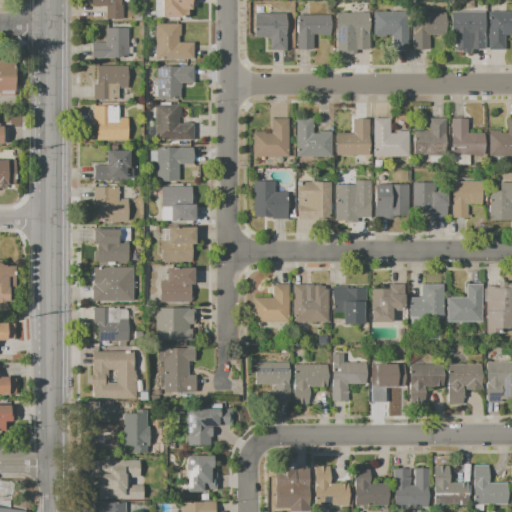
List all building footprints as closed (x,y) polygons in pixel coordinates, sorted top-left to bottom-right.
[(124,21),(108,21),(108,8),(93,8),(93,0),(123,0),(123,5),(124,5),(124,21)] [(190,19),(165,19),(164,0),(196,0),(197,6),(194,6),(194,12),(189,12),(190,19)] [(511,13),(511,36),(507,36),(507,51),(490,51),(490,13),(511,13)] [(410,14),(410,52),(393,52),(393,37),(387,37),(387,38),(375,38),(375,14),(410,14)] [(486,14),(486,51),(472,51),(472,55),(462,54),(462,53),(458,53),(458,52),(455,52),(456,45),(452,45),(452,14),(486,14)] [(287,15),(287,38),(288,38),(288,52),(271,52),(271,40),(266,40),(266,39),(256,39),(257,15),(287,15)] [(370,15),(370,52),(354,52),(354,37),(338,37),(338,15),(370,15)] [(447,15),(447,36),(430,36),(430,51),(415,51),(415,15),(447,15)] [(332,17),(332,38),(322,38),(322,37),(315,37),(315,51),(299,52),(299,17),(332,17)] [(195,61),(157,61),(157,26),(182,26),(182,38),(180,38),(180,44),(195,44),(195,61)] [(129,59),(93,59),(93,44),(107,44),(107,30),(129,30),(129,59)] [(0,95),(0,63),(16,63),(17,98),(1,98),(1,95),(0,95)] [(120,101),(95,101),(95,86),(98,86),(99,68),(129,68),(129,90),(120,90),(120,101)] [(182,100),(159,100),(159,69),(181,69),(181,68),(195,69),(195,85),(182,85),(182,100)] [(195,142),(157,142),(157,107),(182,107),(182,119),(180,119),(180,126),(195,126),(195,142)] [(129,142),(99,142),(99,124),(95,124),(95,108),(120,108),(120,120),(129,120),(129,142)] [(290,120),(290,158),(255,159),(255,133),(267,133),(267,135),(274,135),(274,121),(290,120)] [(333,133),(333,158),(299,159),(298,121),(314,120),(314,135),(321,135),(321,134),(333,133)] [(410,133),(410,158),(375,158),(375,120),(391,120),(391,135),(398,135),(398,133),(410,133)] [(447,157),(415,156),(415,133),(425,133),(425,132),(430,132),(431,120),(448,120),(447,134),(447,157)] [(511,120),(511,158),(491,158),(491,133),(502,133),(502,135),(509,135),(509,120),(511,120)] [(371,121),(371,157),(338,157),(338,135),(354,135),(355,121),(371,121)] [(485,135),(485,157),(453,157),(453,135),(453,121),(469,121),(469,135),(485,135)] [(4,146),(0,146),(0,125),(2,125),(2,129),(10,129),(10,145),(4,145),(4,146)] [(180,182),(159,183),(159,150),(180,150),(180,149),(195,149),(195,166),(180,166),(180,182)] [(131,152),(131,168),(135,171),(135,180),(132,182),(121,182),(121,184),(113,184),(113,182),(96,182),(96,168),(108,167),(108,153),(131,152)] [(0,163),(17,163),(17,187),(9,187),(9,191),(0,191),(0,163)] [(289,194),(289,221),(274,221),(274,218),(256,219),(256,183),(276,183),(276,194),(289,194)] [(483,183),(483,206),(469,206),(469,217),(472,217),(472,220),(454,220),(454,183),(483,183)] [(332,184),(332,216),(330,216),(330,219),(325,219),(325,222),(313,222),(313,221),(299,221),(299,184),(332,184)] [(448,219),(433,218),(433,216),(414,215),(414,184),(437,185),(436,193),(449,193),(448,219)] [(511,185),(511,222),(491,222),(491,192),(502,192),(502,185),(511,185)] [(410,186),(410,217),(392,217),(392,220),(376,220),(376,186),(410,186)] [(197,223),(173,223),(173,221),(172,221),(172,211),(163,211),(163,188),(194,188),(194,206),(197,206),(197,223)] [(129,223),(99,223),(99,205),(96,205),(96,189),(120,189),(120,201),(129,201),(129,223)] [(372,191),(372,208),(359,208),(359,222),(337,222),(337,193),(356,193),(356,191),(372,191)] [(130,263),(99,263),(99,262),(97,262),(97,254),(99,254),(99,246),(95,246),(95,229),(120,230),(120,243),(130,243),(130,263)] [(194,264),(163,263),(163,230),(170,231),(170,229),(197,229),(197,246),(194,246),(194,264)] [(17,268),(17,291),(16,291),(16,303),(6,303),(6,305),(0,305),(0,262),(4,262),(4,268),(17,268)] [(134,270),(134,303),(94,303),(94,287),(96,287),(96,286),(94,286),(94,277),(95,277),(95,270),(134,270)] [(192,304),(162,304),(162,283),(169,283),(169,270),(196,270),(196,286),(192,286),(192,294),(194,294),(194,301),(192,301),(192,304)] [(488,336),(488,288),(500,288),(500,284),(509,284),(509,287),(511,287),(511,330),(503,330),(503,336),(488,336)] [(255,299),(275,299),(275,286),(290,286),(290,324),(256,324),(255,299)] [(294,286),(314,286),(314,287),(316,287),(316,286),(322,286),(322,288),(326,288),(326,291),(330,291),(330,324),(295,324),(294,286)] [(373,291),(390,291),(390,286),(406,286),(405,312),(397,312),(397,310),(394,310),(394,324),(373,324),(373,311),(373,291)] [(410,299),(423,299),(422,287),(424,287),(424,286),(445,286),(445,318),(410,319),(410,299)] [(449,323),(448,300),(468,300),(468,286),(483,286),(483,323),(449,323)] [(334,288),(349,288),(349,290),(367,290),(367,326),(344,326),(344,314),(334,314),(334,288)] [(99,343),(99,325),(95,325),(95,309),(120,309),(120,321),(129,321),(129,343),(99,343)] [(193,342),(157,342),(157,310),(191,310),(191,311),(196,311),(196,326),(191,326),(191,331),(193,331),(193,342)] [(0,325),(16,325),(16,340),(8,340),(8,342),(0,342),(0,325)] [(197,394),(165,394),(165,363),(160,363),(160,350),(196,350),(196,363),(190,363),(190,378),(197,378),(197,394)] [(94,354),(135,353),(135,373),(137,373),(137,377),(138,377),(138,383),(137,383),(137,399),(95,400),(95,393),(94,393),(94,386),(92,386),(92,377),(94,377),(94,370),(95,370),(95,369),(94,369),(94,354)] [(367,364),(367,386),(350,386),(350,403),(334,403),(333,356),(345,356),(345,364),(367,364)] [(290,364),(290,404),(276,404),(276,387),(257,387),(257,365),(290,364)] [(511,364),(511,401),(503,401),(503,404),(488,404),(488,364),(511,364)] [(328,366),(328,389),(311,389),(311,406),(296,406),(296,367),(328,366)] [(405,366),(406,388),(387,389),(387,406),(373,406),(373,366),(405,366)] [(482,366),(482,392),(467,392),(467,388),(465,388),(465,406),(450,406),(450,367),(482,366)] [(444,367),(444,389),(426,389),(426,406),(411,406),(411,367),(444,367)] [(18,396),(0,396),(0,381),(1,381),(1,379),(10,379),(10,381),(18,381),(18,396)] [(0,407),(17,407),(18,423),(7,423),(7,433),(0,433),(0,407)] [(116,408),(116,424),(101,424),(101,408),(116,408)] [(125,416),(138,416),(137,411),(148,411),(148,428),(150,428),(151,448),(148,448),(149,455),(132,455),(132,448),(125,448),(125,416)] [(233,411),(233,427),(220,427),(220,428),(214,428),(214,438),(212,438),(212,447),(189,447),(189,411),(233,411)] [(218,491),(205,491),(205,494),(189,494),(189,472),(188,472),(188,466),(189,466),(189,458),(215,458),(215,475),(218,475),(218,491)] [(145,500),(101,500),(101,490),(99,490),(99,480),(102,480),(102,478),(94,478),(94,462),(141,462),(141,478),(130,478),(130,487),(145,487),(145,500)] [(476,507),(475,467),(490,467),(490,485),(509,485),(509,506),(476,507)] [(317,508),(317,468),(331,468),(331,485),(349,485),(350,508),(317,508)] [(436,507),(436,468),(450,468),(450,485),(469,485),(469,507),(436,507)] [(357,508),(357,469),(371,469),(371,486),(389,486),(390,507),(357,508)] [(310,510),(277,510),(277,488),(296,488),(296,470),(310,470),(310,510)] [(397,509),(396,471),(411,471),(412,488),(416,488),(416,471),(430,471),(430,509),(397,509)] [(0,511),(23,511),(24,509),(2,509),(6,501),(0,500),(0,511)] [(123,511),(123,502),(92,502),(92,511),(123,511)] [(184,511),(184,503),(217,503),(217,511),(184,511)]
